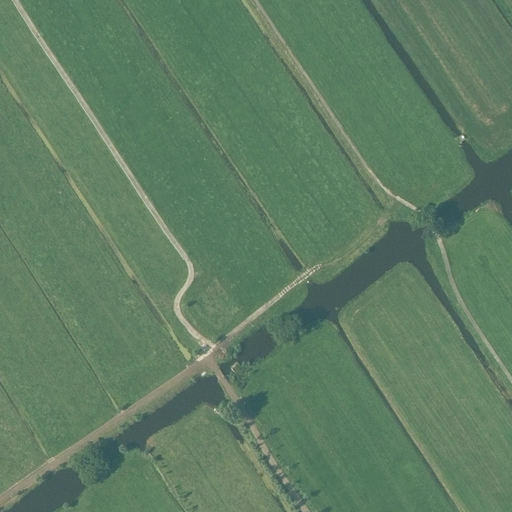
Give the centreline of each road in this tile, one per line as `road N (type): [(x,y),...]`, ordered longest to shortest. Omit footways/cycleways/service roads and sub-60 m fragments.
road 1 (track): [(511,384),(453,289),(438,239),(419,212),(373,180),(252,0)]
road 2 (track): [(303,511),(206,352),(354,245),(397,199)]
road 3 (track): [(206,352),(175,304),(189,263),(14,0)]
road 4 (track): [(206,352),(0,500)]
